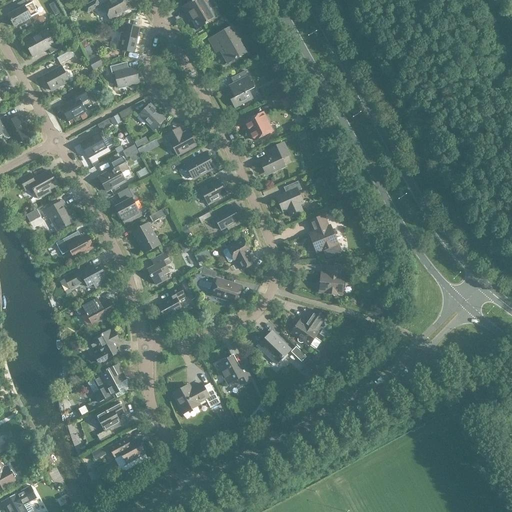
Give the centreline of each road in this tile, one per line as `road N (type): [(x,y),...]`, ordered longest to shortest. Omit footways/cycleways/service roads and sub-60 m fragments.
road 1 (secondary): [(274,0),(393,215),(457,298)]
road 2 (tertiary): [(193,495),(363,405),(468,308)]
road 3 (secondary): [(483,283),(419,200),(308,0)]
road 4 (tertiary): [(457,298),(358,394),(189,486)]
road 5 (residential): [(142,349),(251,318),(273,282),(270,242),(213,120)]
road 6 (residential): [(56,140),(125,273),(142,349)]
road 7 (residential): [(189,486),(154,416),(142,349)]
